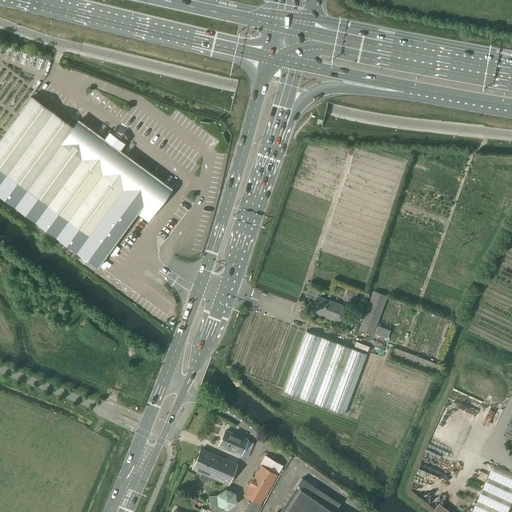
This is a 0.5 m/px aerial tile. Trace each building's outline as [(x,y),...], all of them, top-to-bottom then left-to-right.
[(149,219),(170,191),(77,122),(73,128),(31,97),(10,83),(0,97),(0,194),(98,267),(139,212),(149,219)] [(309,287),(307,293),(317,297),(319,291),(309,287)] [(358,291),(347,288),(345,295),(355,299),(358,291)] [(373,335),(388,296),(373,291),(359,330),(373,335)] [(369,296),(362,293),(359,300),(366,303),(367,301),(369,296)] [(346,307),(319,297),(313,313),(340,323),(346,307)] [(354,320),(342,315),(340,323),(351,327),(354,320)] [(390,330),(377,325),(374,334),(387,338),(390,330)] [(306,332),(293,368),(284,392),(344,414),(367,354),(306,332)] [(393,347),(389,357),(434,374),(438,364),(393,347)] [(219,446),(241,456),(247,440),(226,431),(219,446)] [(200,478),(207,481),(209,477),(228,486),(238,465),(201,449),(192,469),(202,473),(200,478)] [(261,465),(278,474),(283,465),(265,455),(260,464),(261,465)] [(243,495),(252,500),(245,511),(257,511),(261,506),(260,505),(278,474),(261,465),(243,495)] [(511,472),(493,466),(487,483),(498,487),(496,493),(505,497),(506,494),(511,496),(511,472)] [(314,486),(302,478),(293,491),(297,493),(285,511),(278,511),(277,511),(343,511),(311,491),(314,486)] [(220,511),(222,508),(228,510),(237,504),(236,493),(225,488),(216,495),(209,496),(210,507),(220,511)] [(438,511),(452,511),(440,502),(435,509),(438,511)]
